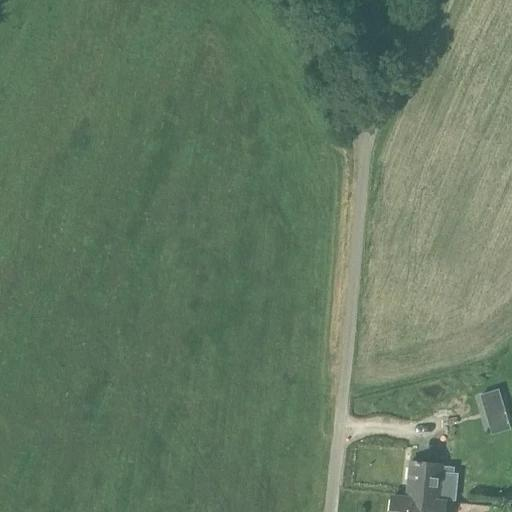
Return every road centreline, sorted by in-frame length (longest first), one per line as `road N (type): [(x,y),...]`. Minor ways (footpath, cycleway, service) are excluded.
road 1 (unclassified): [(331,511),(366,140)]
road 2 (residential): [(366,140),(295,0)]
